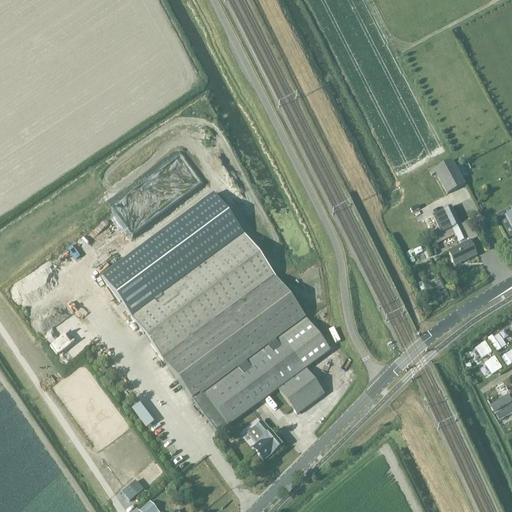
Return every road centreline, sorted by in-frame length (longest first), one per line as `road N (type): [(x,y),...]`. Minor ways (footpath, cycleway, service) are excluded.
road 1 (unclassified): [(381,383),(350,328),(336,247),(211,0)]
road 2 (unknown): [(248,511),(95,299),(110,270),(192,205)]
road 3 (tertiary): [(256,511),(381,383)]
road 4 (tertiary): [(381,383),(434,333),(511,283)]
